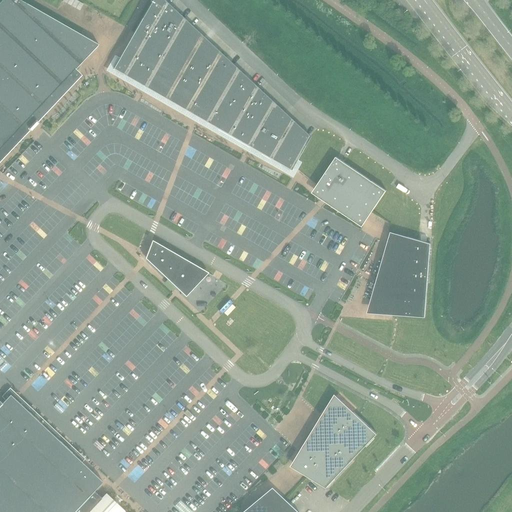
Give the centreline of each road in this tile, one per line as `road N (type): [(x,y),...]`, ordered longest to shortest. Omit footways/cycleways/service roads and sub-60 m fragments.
road 1 (unclassified): [(300,337),(295,308),(114,206),(97,216),(93,237),(234,371),(259,381),(287,357)]
road 2 (residential): [(477,126),(429,75),(329,0)]
road 3 (unclassified): [(450,404),(376,380),(300,337)]
road 4 (unclassified): [(287,357),(393,407),(422,435)]
road 5 (primary): [(420,0),(511,113)]
